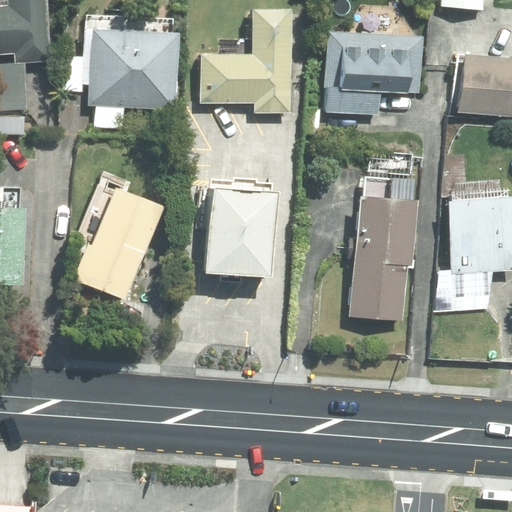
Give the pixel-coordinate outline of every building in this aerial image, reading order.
[(0,0),(0,49),(12,48),(13,60),(0,61),(0,107),(25,106),(21,55),(49,54),(45,0),(0,0)] [(252,97),(253,107),(287,107),(288,1),(251,0),(250,48),(199,47),(198,97),(252,97)] [(176,26),(92,23),(88,100),(94,101),(93,124),(120,125),(121,102),(173,104),(176,26)] [(324,84),(326,84),(324,107),(376,110),(378,84),(404,86),(404,90),(417,90),(421,32),(328,25),(324,84)] [(511,51),(462,47),(457,105),(511,109),(511,51)] [(318,107),(305,106),(304,130),(317,131),(318,107)] [(408,190),(409,171),(388,170),(386,190),(356,188),(347,309),(400,313),(404,257),(409,258),(414,191),(408,190)] [(211,175),(202,261),(265,268),(274,181),(211,175)] [(71,273),(123,294),(162,197),(113,177),(88,239),(86,238),(71,273)] [(508,188),(445,192),(448,264),(437,264),(438,300),(493,297),(491,266),(511,264),(511,215),(510,216),(508,188)] [(0,274),(21,275),(22,198),(0,197),(0,274)] [(511,339),(488,338),(486,362),(511,363),(511,339)] [(507,487),(482,486),(481,493),(507,495),(507,487)]
